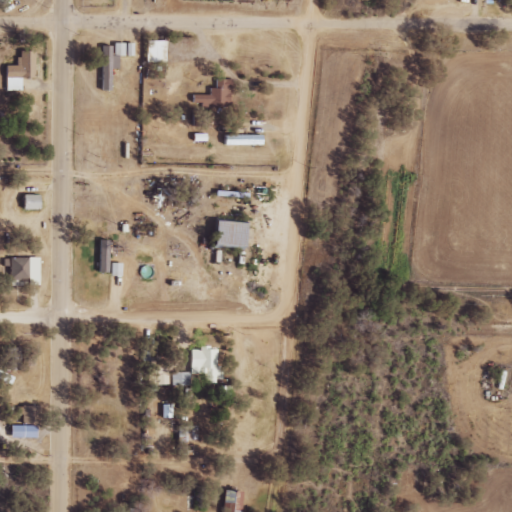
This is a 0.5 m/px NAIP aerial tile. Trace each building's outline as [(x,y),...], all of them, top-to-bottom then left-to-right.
[(143,63),(162,63),(162,41),(143,41),(143,63)] [(99,46),(98,90),(107,90),(108,69),(114,69),(115,56),(130,56),(131,43),(110,43),(110,46),(99,46)] [(19,91),(18,79),(32,78),(32,51),(15,52),(15,66),(2,66),(3,91),(19,91)] [(206,95),(190,95),(190,103),(198,103),(198,107),(227,108),(227,80),(213,80),(213,88),(206,88),(206,95)] [(260,135),(221,135),(221,145),(260,145),(260,135)] [(35,195),(19,195),(19,210),(35,210),(35,195)] [(241,248),(242,223),(209,223),(208,247),(241,248)] [(107,241),(96,241),(96,274),(107,274),(107,241)] [(25,258),(2,259),(2,268),(6,268),(7,282),(26,282),(25,258)] [(120,263),(108,263),(108,277),(119,277),(120,263)] [(1,371),(19,371),(18,348),(0,349),(1,371)] [(221,382),(221,366),(216,366),(215,348),(189,349),(189,374),(203,374),(204,382),(221,382)] [(165,385),(164,363),(151,363),(151,367),(145,367),(146,386),(165,385)] [(188,372),(170,373),(171,386),(189,386),(188,372)] [(36,407),(17,406),(17,424),(36,425),(36,407)] [(8,438),(33,438),(32,425),(8,426),(8,438)] [(195,442),(196,426),(176,426),(176,442),(195,442)] [(238,511),(239,492),(220,491),(219,511),(238,511)]
